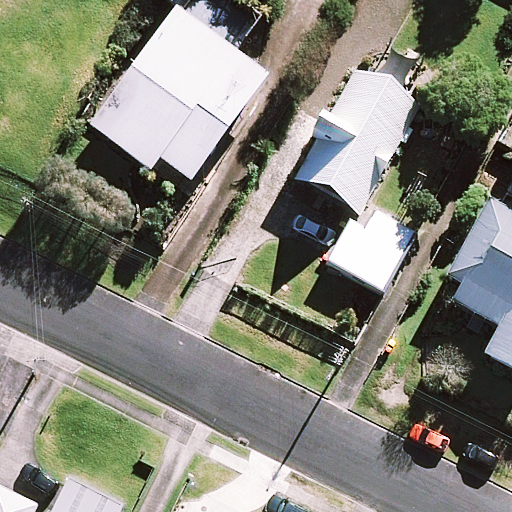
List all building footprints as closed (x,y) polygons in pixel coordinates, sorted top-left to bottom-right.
[(265,84),(175,18),(91,132),(150,176),(159,163),(191,186),(265,84)] [(352,72),(294,181),(358,215),(329,265),(381,294),(416,231),(367,203),(418,107),(352,72)] [(511,223),(488,211),(439,299),(499,333),(485,360),(511,374),(511,223)] [(120,511),(121,511),(69,483),(53,511),(120,511)] [(0,511),(36,511),(38,510),(0,491),(0,511)]
